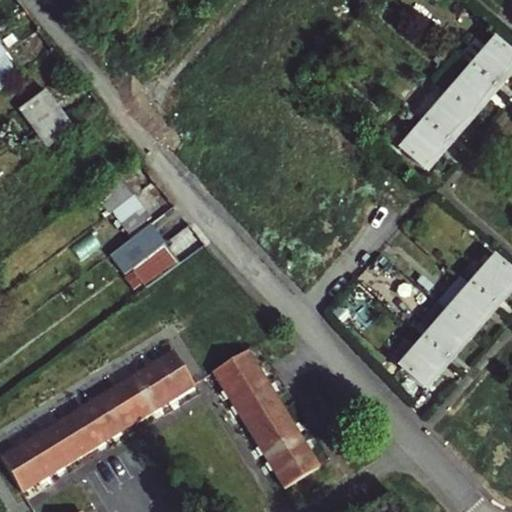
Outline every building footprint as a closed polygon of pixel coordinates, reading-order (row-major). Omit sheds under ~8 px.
[(471,70),(494,90),(511,69),(511,56),(495,41),(471,70)] [(0,61),(0,91),(20,77),(5,57),(0,61)] [(494,90),(471,70),(447,97),(471,117),(494,90)] [(81,125),(51,83),(26,102),(56,143),(81,125)] [(447,97),(434,86),(411,112),(424,123),(448,143),(471,117),(447,97)] [(448,143),(424,123),(400,151),(423,172),(448,143)] [(110,217),(113,215),(135,199),(118,178),(94,196),(110,217)] [(135,199),(113,215),(129,237),(151,219),(135,199)] [(132,272),(163,249),(147,228),(109,256),(125,277),(132,272)] [(132,272),(146,291),(178,267),(164,248),(163,249),(132,272)] [(511,275),(494,260),(470,287),(494,308),(511,286),(511,275)] [(471,334),(494,308),(470,287),(455,305),(447,314),(471,334)] [(441,293),(433,302),(447,314),(455,305),(441,293)] [(448,361),(471,334),(447,314),(424,341),(448,361)] [(399,369),(423,390),(448,361),(424,341),(399,369)] [(248,353),(215,374),(233,403),(266,383),(248,353)] [(144,373),(164,404),(193,386),(174,355),(144,373)] [(116,391),(135,422),(164,404),(144,373),(116,391)] [(266,383),(233,403),(250,431),(283,411),(266,383)] [(135,422),(116,391),(87,409),(106,440),(135,422)] [(106,440),(87,409),(59,426),(79,458),(106,440)] [(283,411),(250,431),(267,459),(300,439),(283,411)] [(59,426),(31,444),(50,475),(79,458),(59,426)] [(300,439),(267,459),(285,488),(318,468),(300,439)] [(31,444),(2,462),(22,493),(50,475),(31,444)]
